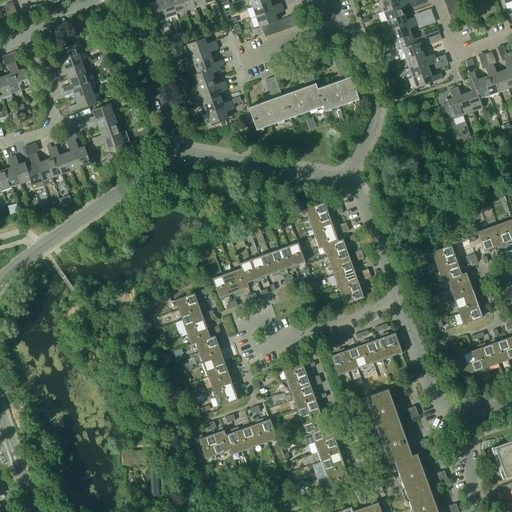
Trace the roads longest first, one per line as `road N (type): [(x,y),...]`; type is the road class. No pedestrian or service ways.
road 1 (residential): [(0,277),(177,150)]
road 2 (residential): [(345,177),(374,117),(373,95),(325,0)]
road 3 (residential): [(345,177),(177,150)]
road 4 (residential): [(177,150),(121,0)]
road 5 (residential): [(396,295),(275,339),(259,335)]
road 6 (residential): [(468,408),(428,388),(396,295)]
road 7 (residential): [(396,295),(361,196),(345,177)]
road 8 (residential): [(511,35),(454,55),(433,0)]
